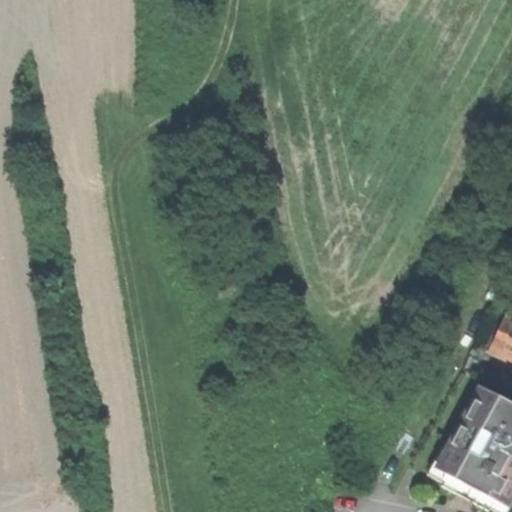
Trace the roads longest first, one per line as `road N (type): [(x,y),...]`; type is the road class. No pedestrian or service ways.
road 1 (track): [(166,511),(117,164),(135,135),(183,108),(210,80),(234,0)]
road 2 (track): [(511,235),(421,397),(374,511)]
